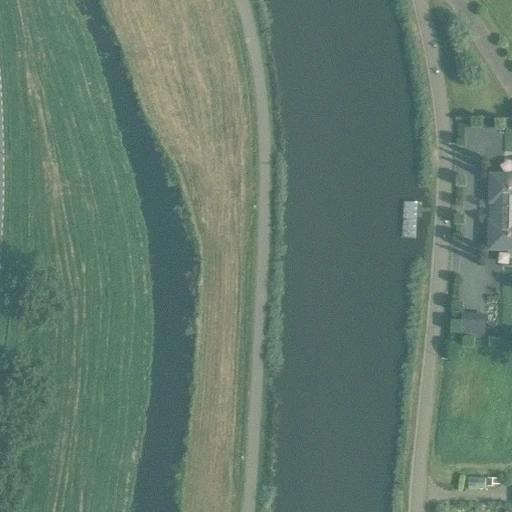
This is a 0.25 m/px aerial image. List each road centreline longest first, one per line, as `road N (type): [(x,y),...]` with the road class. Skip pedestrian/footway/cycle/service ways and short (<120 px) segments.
road 1 (unclassified): [(415,511),(443,181),(442,124),(418,0)]
road 2 (unclassified): [(249,511),(264,148),(255,55),(239,0)]
